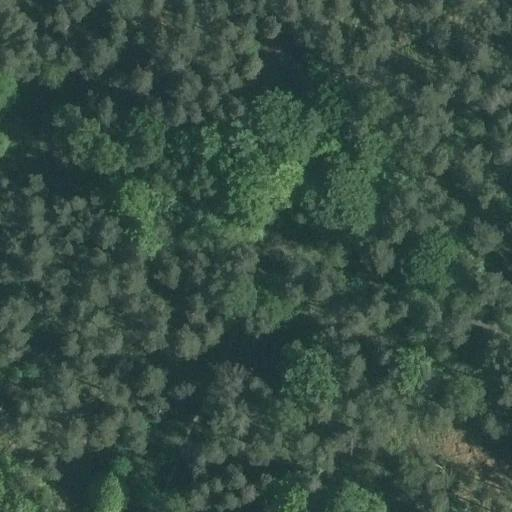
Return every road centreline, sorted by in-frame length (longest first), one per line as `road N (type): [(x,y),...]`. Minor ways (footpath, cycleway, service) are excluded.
road 1 (track): [(148,511),(268,222)]
road 2 (track): [(268,222),(0,114)]
road 3 (track): [(268,222),(511,323)]
